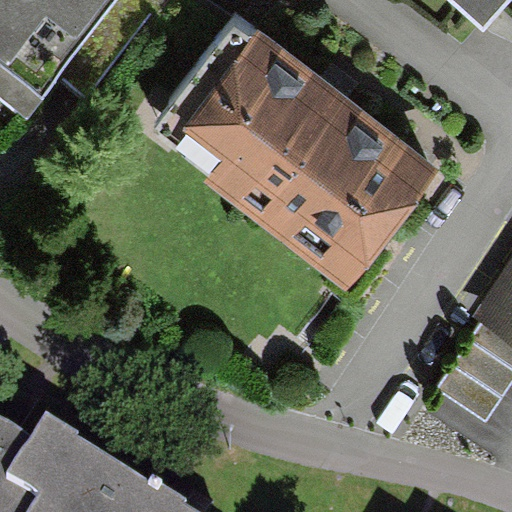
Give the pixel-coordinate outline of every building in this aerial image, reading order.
[(90,0),(0,0),(0,60),(28,82),(90,0)] [(487,0),(452,0),(471,17),(487,0)] [(408,177),(241,51),(177,134),(345,260),(408,177)] [(511,274),(487,311),(511,328),(511,274)] [(90,511),(0,460),(0,511),(90,511)]
